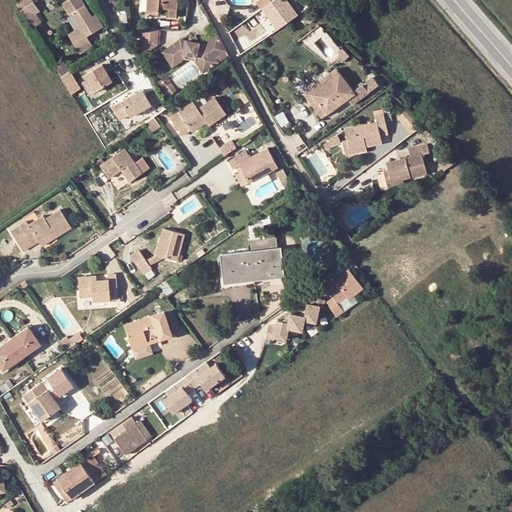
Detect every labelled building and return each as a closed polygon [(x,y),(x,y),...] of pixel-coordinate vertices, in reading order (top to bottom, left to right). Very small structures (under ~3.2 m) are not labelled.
[(93,17),(83,0),(69,0),(64,3),(71,17),(74,16),(82,29),(72,35),(77,44),(74,45),(80,55),(93,48),(88,37),(104,28),(97,15),(93,17)] [(147,0),(147,6),(146,13),(158,15),(159,7),(163,8),(169,8),(177,9),(177,0),(147,0)] [(278,29),(300,13),(290,0),(257,0),(278,29)] [(41,15),(36,5),(24,13),(34,31),(43,26),(38,16),(41,15)] [(176,17),(177,9),(169,8),(168,16),(176,17)] [(160,26),(141,24),(140,35),(143,35),(144,37),(138,41),(146,53),(158,44),(160,26)] [(182,39),(170,47),(178,59),(185,54),(199,57),(208,70),(220,62),(217,58),(228,51),(222,38),(220,35),(207,43),(198,42),(191,40),(182,39)] [(185,54),(178,59),(170,47),(163,52),(173,67),(186,58),(197,60),(205,73),(208,70),(199,57),(185,54)] [(343,47),(341,48),(339,57),(344,62),(350,55),(343,47)] [(230,55),(228,51),(217,58),(220,62),(230,55)] [(69,72),(63,61),(54,66),(60,77),(69,72)] [(172,74),(179,84),(198,71),(191,61),(172,74)] [(104,62),(86,72),(96,89),(113,79),(104,62)] [(340,72),(336,66),(302,91),(322,119),(327,115),(311,93),(340,72)] [(74,80),(69,72),(60,77),(65,85),(74,80)] [(340,72),(311,93),(327,115),(348,99),(353,105),(379,84),(372,75),(353,89),(340,72)] [(169,78),(163,82),(170,93),(176,89),(169,78)] [(74,80),(65,85),(70,95),(79,90),(74,80)] [(144,88),(113,105),(120,118),(129,113),(131,115),(152,103),(153,105),(162,100),(155,87),(146,92),(144,88)] [(212,129),(228,117),(216,99),(199,110),(195,103),(171,120),(184,138),(192,132),(194,135),(208,124),(212,129)] [(423,127),(410,110),(399,118),(412,135),(423,127)] [(376,114),(378,121),(346,128),(348,139),(350,147),(366,144),(367,146),(383,143),(381,136),(389,134),(384,113),(376,114)] [(159,126),(153,117),(144,123),(150,133),(159,126)] [(332,146),(342,141),(338,134),(329,140),(332,146)] [(366,144),(350,147),(348,139),(343,141),(345,154),(367,150),(367,146),(366,144)] [(224,155),(236,146),(231,140),(219,148),(224,155)] [(411,157),(388,162),(389,170),(390,177),(402,175),(403,180),(427,174),(423,155),(431,154),(429,144),(409,147),(411,157)] [(279,170),(268,149),(250,159),(247,152),(228,161),(233,171),(237,170),(241,168),(249,185),(279,170)] [(131,185),(145,175),(127,151),(102,168),(110,181),(123,173),(131,185)] [(444,161),(449,168),(459,160),(453,153),(444,161)] [(249,185),(241,168),(237,170),(239,174),(236,176),(242,189),(249,185)] [(402,175),(390,177),(389,170),(379,172),(381,185),(388,187),(404,183),(403,180),(402,175)] [(278,176),(286,189),(292,185),(284,172),(278,176)] [(344,214),(337,204),(332,207),(332,208),(331,208),(331,209),(331,210),(330,210),(330,211),(331,212),(331,213),(331,214),(332,214),(336,220),(344,214)] [(73,230),(61,210),(46,219),(44,216),(31,225),(28,221),(17,228),(11,232),(24,253),(30,250),(41,244),(43,248),(73,230)] [(164,230),(157,256),(167,259),(179,262),(186,236),(164,230)] [(252,238),(253,247),(279,245),(278,236),(252,238)] [(284,273),(282,258),(281,248),(252,251),(255,279),(272,278),(272,274),(284,273)] [(224,265),(226,279),(238,278),(239,281),(255,279),(252,251),(223,255),(224,265)] [(153,270),(151,267),(147,261),(140,252),(132,257),(145,276),(153,270)] [(151,267),(167,259),(157,256),(147,261),(151,267)] [(326,303),(335,318),(343,313),(336,304),(345,297),(347,299),(362,289),(347,271),(324,288),(333,298),(326,303)] [(288,281),(287,273),(284,273),(272,274),(272,278),(255,279),(255,285),(288,281)] [(118,275),(109,276),(109,280),(98,281),(98,277),(78,278),(80,297),(82,299),(93,298),(93,303),(120,302),(118,275)] [(239,281),(238,278),(226,279),(222,279),(223,288),(255,285),(255,279),(239,281)] [(160,287),(168,299),(175,294),(167,283),(160,287)] [(320,306),(320,307),(323,308),(325,300),(312,297),(311,305),(320,306)] [(320,307),(320,306),(311,305),(307,304),(306,310),(299,317),(292,316),(292,317),(283,323),(279,322),(277,329),(275,339),(288,341),(290,330),(303,332),(305,321),(317,324),(320,307)] [(148,344),(172,336),(163,312),(124,326),(132,350),(148,344)] [(32,333),(28,326),(9,340),(0,346),(0,366),(3,370),(21,357),(40,344),(32,333)] [(275,339),(277,329),(270,328),(268,340),(275,341),(275,339)] [(67,337),(59,342),(66,351),(73,346),(67,337)] [(148,344),(132,350),(135,359),(152,354),(148,344)] [(193,371),(185,377),(194,389),(202,384),(206,391),(226,377),(217,364),(198,378),(193,371)] [(48,379),(44,382),(25,395),(30,403),(43,421),(62,408),(56,400),(50,393),(56,389),(61,396),(75,386),(63,369),(48,379)] [(185,377),(165,391),(170,398),(164,402),(173,414),(192,401),(188,395),(195,390),(194,389),(185,377)] [(75,386),(61,396),(63,399),(77,389),(75,386)] [(56,400),(61,396),(56,389),(50,393),(56,400)] [(140,419),(136,414),(112,433),(127,454),(148,439),(135,423),(140,419)] [(140,419),(135,423),(148,439),(152,436),(140,419)] [(61,451),(57,444),(49,449),(54,456),(61,451)] [(107,473),(94,457),(92,454),(81,461),(58,478),(73,498),(96,482),(107,474),(107,473)] [(0,489),(13,487),(10,470),(4,471),(3,462),(0,462),(0,489)] [(58,478),(55,481),(69,501),(73,498),(58,478)]
